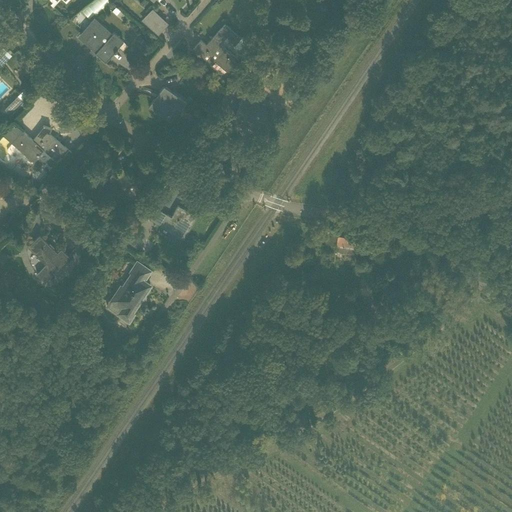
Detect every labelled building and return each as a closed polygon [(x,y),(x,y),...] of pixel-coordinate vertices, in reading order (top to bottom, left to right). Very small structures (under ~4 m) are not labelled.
[(120,10),(116,6),(111,0),(108,4),(113,9),(112,10),(116,14),(120,10)] [(151,10),(142,20),(156,33),(165,23),(151,10)] [(95,16),(77,36),(105,61),(115,52),(118,49),(117,48),(123,41),(95,16)] [(235,43),(241,37),(225,23),(224,23),(213,37),(209,41),(211,42),(208,45),(201,39),(200,40),(194,48),(193,47),(193,48),(211,64),(214,61),(225,70),(236,57),(220,43),(226,36),(235,43)] [(279,30),(284,38),(293,33),(288,25),(279,30)] [(259,39),(262,35),(261,32),(258,31),(255,31),(253,35),(254,38),(256,39),(259,39)] [(148,42),(140,35),(137,39),(145,46),(148,42)] [(225,92),(226,93),(221,99),(227,104),(232,97),(243,83),(235,78),(225,92)] [(164,85),(159,91),(158,93),(159,93),(156,98),(155,97),(149,106),(154,109),(153,110),(155,112),(156,111),(170,121),(179,107),(181,109),(186,101),(164,85)] [(266,113),(266,111),(267,108),(258,105),(260,100),(241,92),(237,100),(241,102),(234,116),(243,120),(244,118),(260,125),(262,120),(266,113)] [(18,95),(4,109),(9,113),(22,100),(18,95)] [(43,125),(44,126),(33,139),(23,130),(12,142),(25,154),(33,161),(39,154),(37,153),(42,148),(56,160),(56,159),(60,154),(61,154),(61,153),(65,148),(66,148),(48,132),(50,128),(51,127),(43,125)] [(101,186),(128,205),(144,181),(137,176),(135,177),(131,175),(132,174),(123,168),(117,176),(114,182),(107,177),(101,186)] [(171,231),(183,238),(195,217),(185,211),(186,210),(178,205),(169,221),(175,224),(171,231)] [(340,225),(336,251),(354,253),(358,228),(340,225)] [(127,228),(120,239),(131,246),(138,234),(127,228)] [(146,240),(148,237),(140,230),(137,233),(146,240)] [(28,246),(45,263),(46,263),(36,273),(45,281),(52,274),(69,255),(61,248),(57,252),(53,247),(52,248),(48,244),(39,235),(28,246)] [(121,284),(115,293),(107,305),(129,320),(134,313),(132,312),(150,285),(144,280),(150,270),(137,261),(130,271),(131,272),(123,285),(121,284)] [(81,294),(77,291),(69,300),(72,304),(81,294)]
